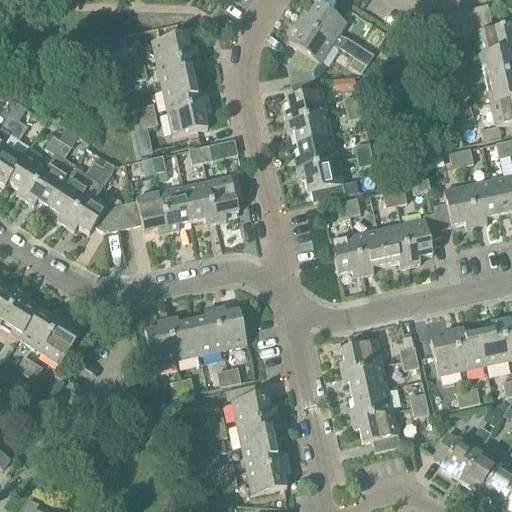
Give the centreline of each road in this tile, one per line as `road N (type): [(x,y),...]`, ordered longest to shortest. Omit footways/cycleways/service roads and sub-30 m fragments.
road 1 (residential): [(287,300),(229,271),(163,292),(117,297),(80,290),(0,238)]
road 2 (residential): [(287,300),(242,52),(273,0)]
road 3 (residential): [(287,300),(347,320),(511,282)]
road 4 (residential): [(328,511),(287,300)]
